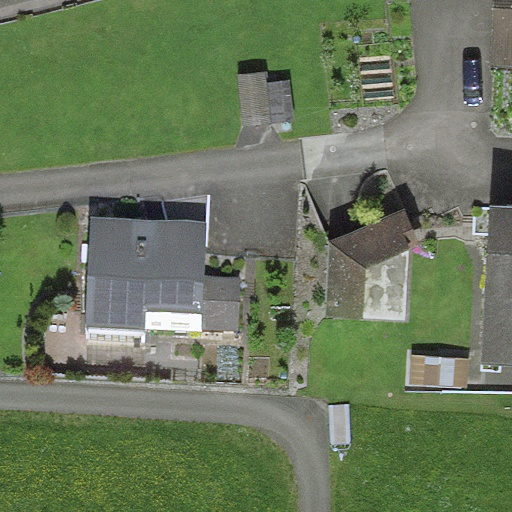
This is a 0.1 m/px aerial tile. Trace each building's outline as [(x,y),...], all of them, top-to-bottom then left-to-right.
[(511,0),(492,0),(489,57),(511,58),(511,0)] [(239,128),(266,125),(261,75),(233,78),(239,128)] [(511,220),(487,219),(485,252),(505,253),(502,298),(483,297),(480,349),(511,351),(511,220)] [(400,251),(388,225),(333,249),(329,313),(396,317),(400,251)] [(234,296),(199,294),(202,248),(88,242),(82,342),(140,345),(141,332),(232,337),(234,296)] [(406,387),(462,391),(464,362),(408,358),(406,387)]
